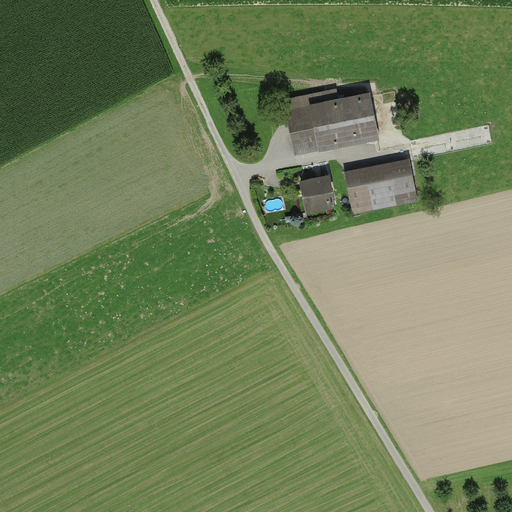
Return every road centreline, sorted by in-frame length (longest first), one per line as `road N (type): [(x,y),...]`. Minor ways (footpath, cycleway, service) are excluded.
road 1 (unclassified): [(429,511),(265,239),(227,158)]
road 2 (track): [(227,158),(153,0)]
